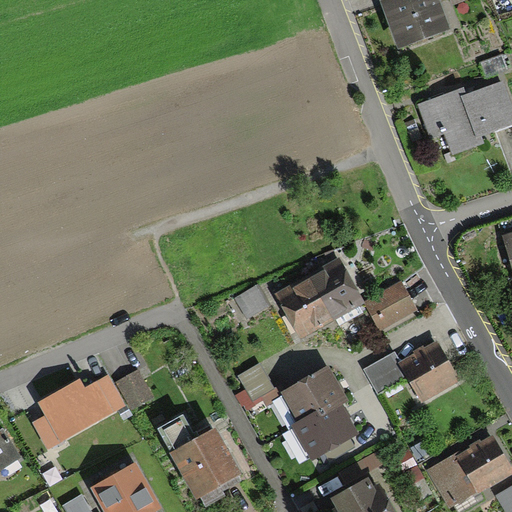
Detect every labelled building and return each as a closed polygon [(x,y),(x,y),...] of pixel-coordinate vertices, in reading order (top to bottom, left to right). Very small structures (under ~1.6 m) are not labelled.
[(415,0),(387,10),(402,52),(447,36),(438,11),(468,0),(415,0)] [(463,95),(418,111),(435,156),(511,126),(511,120),(501,90),(466,103),(463,95)] [(324,270),(310,278),(334,321),(365,303),(339,257),(322,266),(324,270)] [(302,340),(334,321),(310,278),(291,289),(289,285),(275,293),(302,340)] [(401,289),(369,307),(382,331),(415,313),(401,289)] [(232,304),(241,321),(265,308),(255,291),(232,304)] [(409,378),(419,396),(452,379),(436,349),(401,368),(394,355),(363,372),(376,396),(409,378)] [(260,368),(238,380),(249,401),(271,388),(260,368)] [(135,374),(118,384),(133,408),(149,398),(135,374)] [(288,400),(303,427),(343,404),(328,377),(288,400)] [(45,409),(62,441),(108,414),(95,391),(82,399),(77,391),(45,409)] [(357,439),(339,408),(297,432),(315,463),(357,439)] [(161,436),(200,504),(239,481),(215,439),(196,450),(181,424),(161,436)] [(0,473),(18,461),(1,436),(0,436),(0,473)] [(447,510),(511,475),(491,440),(428,476),(447,510)] [(155,511),(133,474),(99,494),(109,511),(155,511)] [(338,511),(387,511),(375,489),(337,510),(338,511)] [(511,511),(511,493),(499,501),(505,511),(511,511)] [(88,511),(81,500),(65,511),(88,511)]
